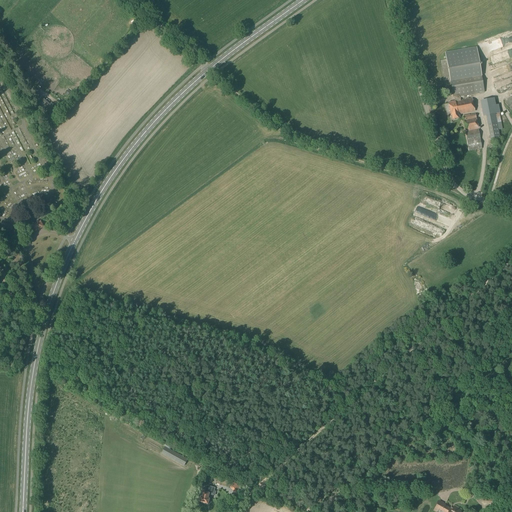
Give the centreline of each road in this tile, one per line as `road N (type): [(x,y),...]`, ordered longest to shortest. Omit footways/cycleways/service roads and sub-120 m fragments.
road 1 (secondary): [(42,330),(73,241),(126,154),(208,69),(304,0)]
road 2 (track): [(260,482),(511,260)]
road 3 (unclassified): [(511,210),(463,193),(450,180),(391,0)]
road 4 (secondary): [(21,511),(28,398),(42,330)]
